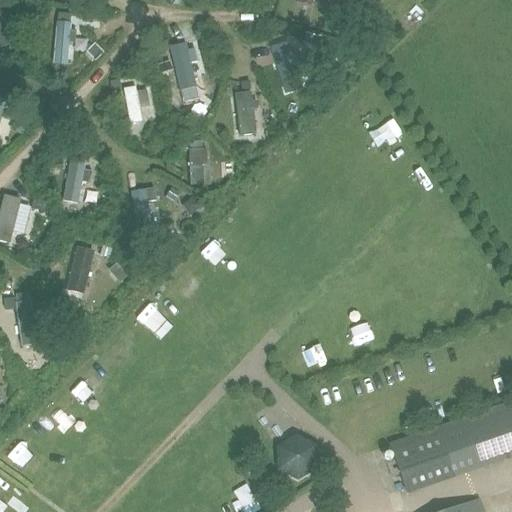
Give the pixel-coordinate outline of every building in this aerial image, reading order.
[(69,56),(80,29),(65,24),(55,50),(69,56)] [(97,53),(108,46),(101,35),(90,42),(97,53)] [(0,110),(2,111),(10,93),(0,88),(0,110)] [(97,180),(97,159),(72,158),(70,190),(84,191),(85,179),(97,180)] [(14,197),(2,225),(17,232),(29,203),(14,197)] [(115,287),(115,263),(105,263),(106,240),(77,240),(76,286),(115,287)] [(81,369),(70,386),(88,398),(99,380),(81,369)] [(511,401),(433,429),(388,445),(406,494),(511,458),(511,401)] [(22,437),(35,449),(48,435),(35,423),(22,437)] [(61,444),(66,439),(50,424),(45,430),(61,444)] [(316,468),(314,446),(295,436),(276,448),(277,470),(297,480),(316,468)] [(483,511),(479,500),(443,511),(483,511)]
